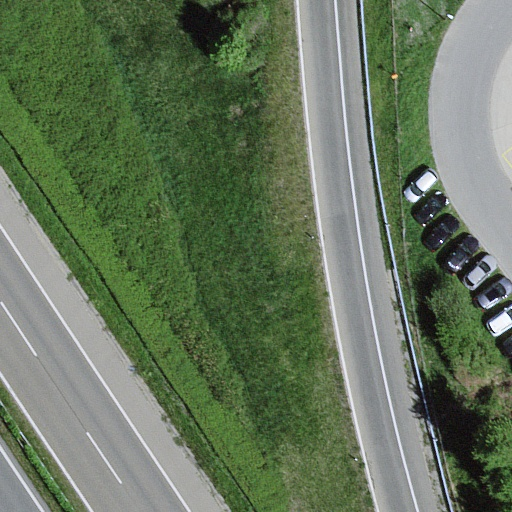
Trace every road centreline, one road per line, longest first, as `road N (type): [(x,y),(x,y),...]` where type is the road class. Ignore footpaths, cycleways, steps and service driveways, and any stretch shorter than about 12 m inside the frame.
road 1 (motorway): [(397,511),(343,285),(313,0)]
road 2 (residential): [(506,0),(474,38),(459,108),(470,175),(511,237)]
road 3 (motorway): [(136,511),(0,306)]
